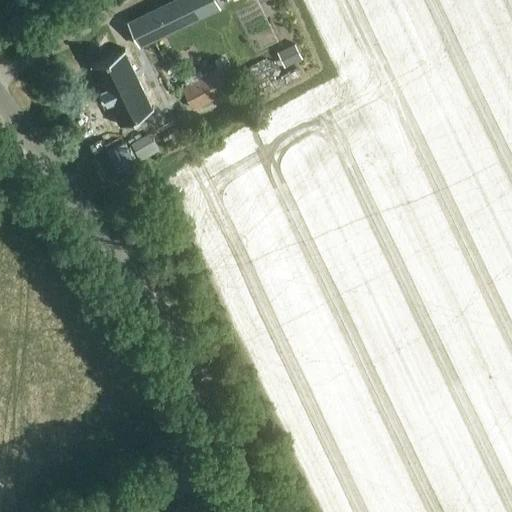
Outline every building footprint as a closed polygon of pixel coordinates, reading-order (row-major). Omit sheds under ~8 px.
[(217,0),(167,0),(126,20),(139,47),(221,7),(217,0)] [(301,57),(295,44),(277,54),(284,67),(301,57)] [(124,55),(92,73),(124,131),(155,113),(124,55)] [(181,88),(193,109),(228,90),(217,68),(203,76),(199,69),(185,76),(189,83),(181,88)] [(211,491),(194,502),(191,498),(176,507),(179,511),(220,511),(224,510),(211,491)] [(142,511),(134,500),(115,511),(142,511)]
